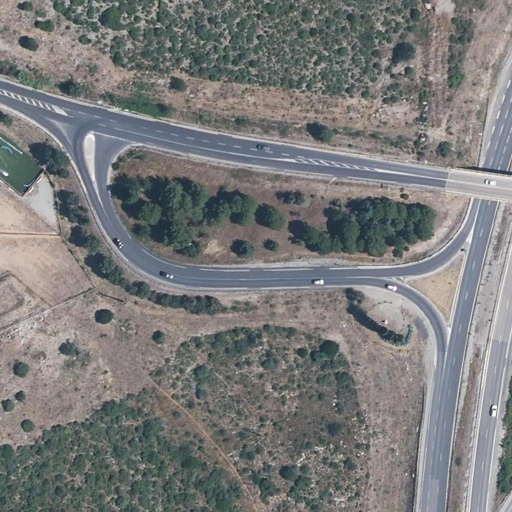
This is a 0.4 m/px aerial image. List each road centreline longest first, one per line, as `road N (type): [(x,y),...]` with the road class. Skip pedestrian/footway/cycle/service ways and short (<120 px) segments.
road 1 (primary): [(511,186),(112,122)]
road 2 (primary): [(500,146),(463,303),(434,511)]
road 3 (primary): [(93,185),(116,232),(171,266),(358,276)]
road 4 (primary): [(358,276),(402,288),(439,326),(424,511)]
road 5 (primary): [(475,511),(511,274)]
road 6 (primary): [(500,146),(446,254),(358,276)]
